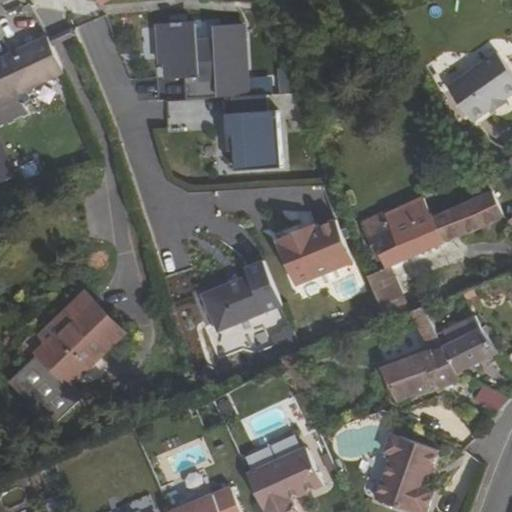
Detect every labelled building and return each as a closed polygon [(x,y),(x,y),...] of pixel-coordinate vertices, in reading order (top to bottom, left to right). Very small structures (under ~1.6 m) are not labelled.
[(188,97),(235,96),(270,94),(275,94),(274,77),(251,77),(249,25),(216,26),(216,39),(201,39),(200,24),(157,24),(159,65),(164,65),(164,78),(187,78),(188,97)] [(65,71),(48,35),(10,53),(27,90),(65,71)] [(474,123),(491,112),(488,108),(505,97),(508,101),(511,97),(511,68),(501,51),(449,85),(474,123)] [(0,102),(27,90),(10,53),(0,57),(0,102)] [(270,111),(270,94),(235,96),(235,113),(229,113),(229,135),(237,135),(238,170),(285,167),(281,110),(270,111)] [(511,105),(508,101),(505,97),(488,108),(491,112),(494,116),(511,105)] [(0,183),(17,175),(0,137),(0,183)] [(478,193),(486,189),(477,172),(469,177),(478,193)] [(492,192),(471,201),(483,224),(504,216),(497,201),(492,192)] [(509,221),(511,217),(511,193),(497,201),(504,216),(509,221)] [(386,209),(361,219),(370,241),(375,239),(380,254),(384,264),(483,224),(471,201),(433,217),(424,196),(387,211),(386,209)] [(345,221),(285,242),(303,286),(362,262),(345,221)] [(380,254),(375,239),(370,241),(376,256),(380,254)] [(284,307),(264,260),(243,268),(247,278),(207,293),(222,333),(284,307)] [(370,275),(383,314),(407,305),(394,267),(370,275)] [(441,337),(419,298),(408,303),(428,339),(381,362),(398,395),(435,376),(436,379),(458,368),(455,362),(441,337)] [(68,381),(123,330),(94,299),(39,350),(68,381)] [(455,362),(460,360),(498,344),(485,328),(488,327),(483,319),(478,321),(473,308),(443,321),(449,334),(441,337),(455,362)] [(285,362),(297,357),(292,350),(280,354),(285,362)] [(315,387),(308,374),(295,380),(301,394),(315,387)] [(511,397),(481,378),(476,393),(500,413),(511,397)] [(419,511),(420,511),(430,511),(438,489),(429,485),(442,450),(403,435),(402,437),(394,434),(388,451),(396,454),(379,499),(415,511),(419,511)] [(300,511),(295,500),(328,485),(311,448),(251,474),(267,511),(300,511)] [(244,456),(249,471),(270,464),(265,449),(244,456)] [(248,511),(238,487),(218,495),(225,511),(248,511)] [(173,511),(225,511),(218,495),(217,493),(173,511)]
